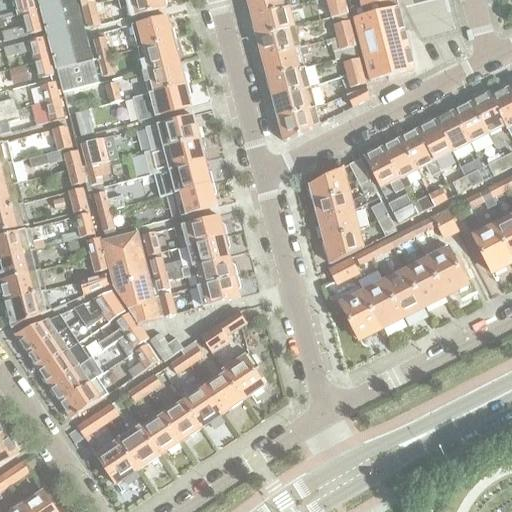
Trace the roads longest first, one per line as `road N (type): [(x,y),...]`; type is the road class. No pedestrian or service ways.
road 1 (residential): [(262,181),(491,59)]
road 2 (residential): [(322,416),(262,181)]
road 3 (residential): [(322,416),(511,320)]
road 4 (tertiary): [(511,390),(342,475)]
road 5 (residential): [(262,181),(217,0)]
road 6 (residential): [(179,511),(322,416)]
road 7 (residential): [(0,370),(94,511)]
